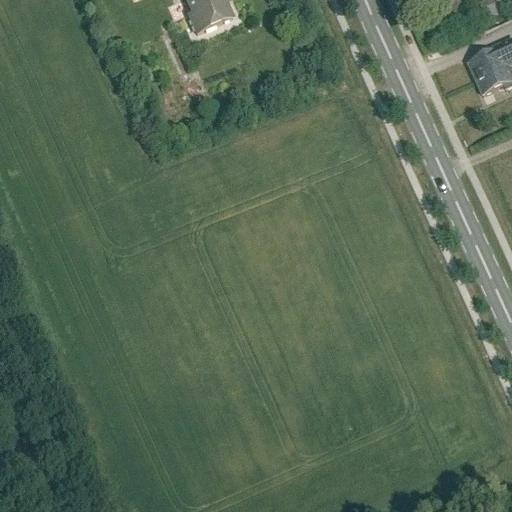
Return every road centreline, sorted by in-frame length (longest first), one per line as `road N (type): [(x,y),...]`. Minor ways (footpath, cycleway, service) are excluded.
road 1 (tertiary): [(511,326),(364,0)]
road 2 (track): [(82,511),(0,329)]
